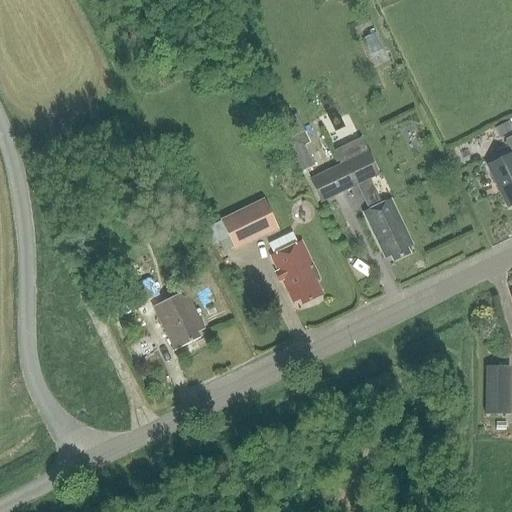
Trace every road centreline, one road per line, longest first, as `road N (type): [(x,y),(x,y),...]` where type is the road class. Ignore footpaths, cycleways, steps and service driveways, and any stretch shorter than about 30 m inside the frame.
road 1 (unclassified): [(82,466),(511,255)]
road 2 (unclassified): [(82,466),(33,370),(22,216),(0,128)]
